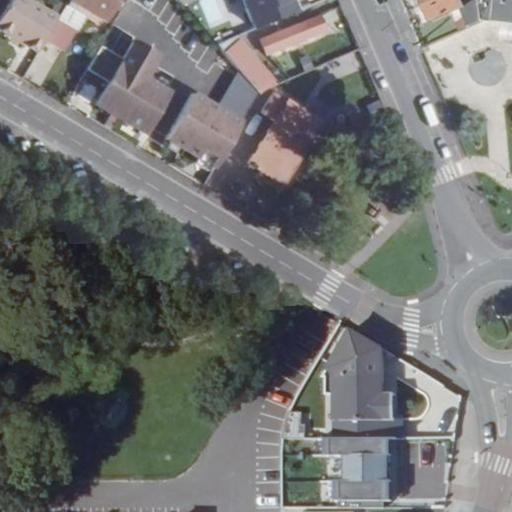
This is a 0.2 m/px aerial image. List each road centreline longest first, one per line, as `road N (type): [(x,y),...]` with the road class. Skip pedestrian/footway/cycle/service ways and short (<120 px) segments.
road 1 (residential): [(0,98),(373,319),(411,334),(449,326)]
road 2 (tertiary): [(475,278),(366,0)]
road 3 (residential): [(242,511),(234,495),(296,344)]
